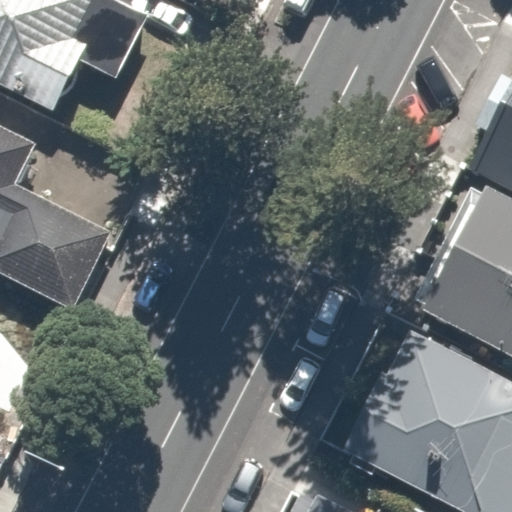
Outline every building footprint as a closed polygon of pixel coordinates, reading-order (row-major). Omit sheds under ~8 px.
[(146,10),(126,0),(0,0),(0,89),(51,114),(74,65),(111,83),(146,10)] [(511,79),(465,172),(511,196),(511,79)] [(88,184),(0,135),(0,279),(27,295),(88,184)] [(511,211),(471,190),(403,319),(511,375),(511,211)] [(509,511),(511,507),(511,388),(411,336),(383,389),(369,382),(330,457),(435,511),(509,511)] [(350,511),(303,486),(289,511),(350,511)]
